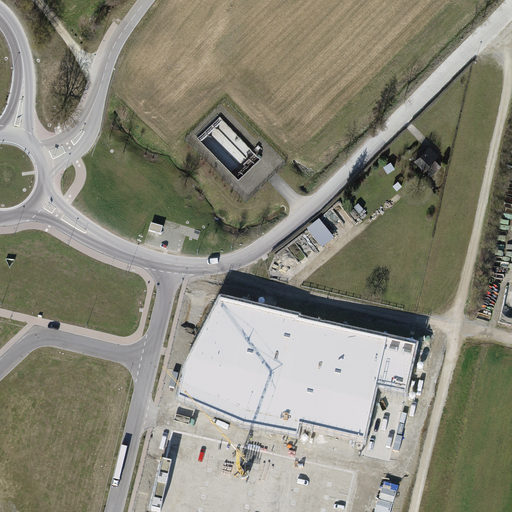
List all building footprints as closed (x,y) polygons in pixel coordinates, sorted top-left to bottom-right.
[(441,156),(431,146),(414,162),(429,178),(441,167),(435,161),(441,156)] [(321,218),(309,227),(324,247),(336,238),(321,218)] [(23,257),(8,253),(0,281),(0,293),(13,297),(14,293),(24,296),(25,293),(32,265),(33,262),(23,259),(23,257)] [(94,282),(32,265),(25,293),(86,309),(94,282)] [(300,314),(221,296),(184,366),(182,383),(248,412),(300,422),(366,435),(378,384),(407,390),(418,344),(299,317),(300,314)] [(248,412),(182,383),(179,396),(244,422),(254,424),(270,427),(299,433),(300,422),(248,412)] [(270,427),(254,424),(248,448),(263,452),(270,427)] [(248,448),(175,431),(154,511),(346,511),(355,474),(263,452),(248,448)]
